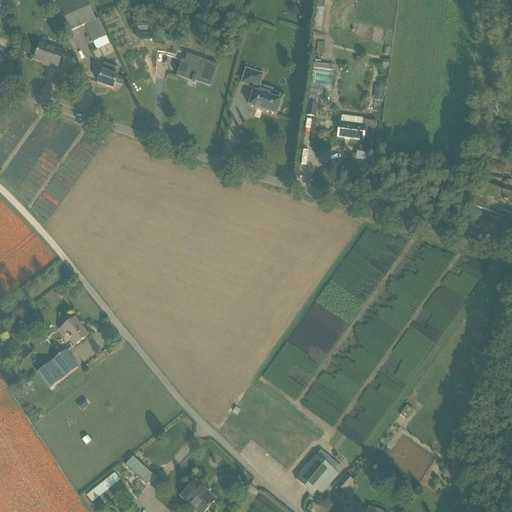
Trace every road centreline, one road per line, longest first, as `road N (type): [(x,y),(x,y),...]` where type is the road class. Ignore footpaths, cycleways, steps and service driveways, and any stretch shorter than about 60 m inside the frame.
road 1 (unclassified): [(511,255),(0,88)]
road 2 (unclassified): [(298,511),(200,425),(68,264)]
road 3 (track): [(463,511),(459,436),(511,296)]
